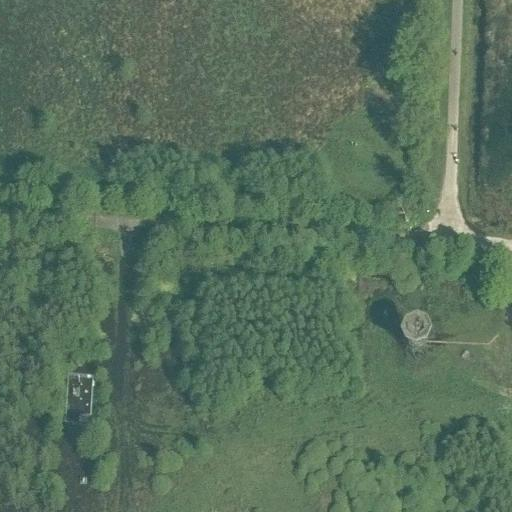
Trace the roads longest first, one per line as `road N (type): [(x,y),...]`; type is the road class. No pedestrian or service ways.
road 1 (unclassified): [(447,242),(0,217)]
road 2 (unclassified): [(447,242),(457,0)]
